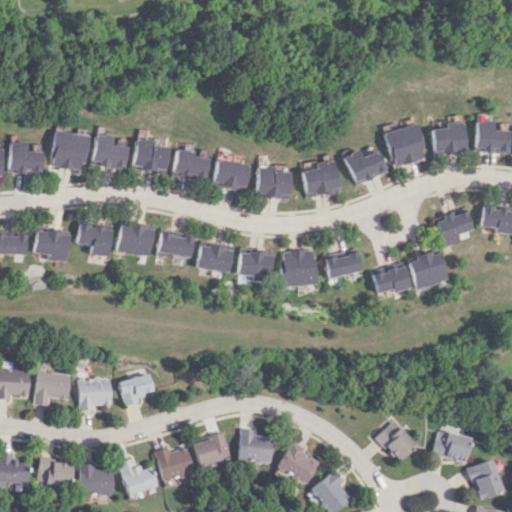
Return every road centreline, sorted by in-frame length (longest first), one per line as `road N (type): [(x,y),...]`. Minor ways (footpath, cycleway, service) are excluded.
road 1 (residential): [(0,204),(131,193),(226,218),(280,222),(332,219),(440,179),(511,181)]
road 2 (residential): [(0,424),(94,437),(229,403),(272,406),(341,441),(390,511)]
